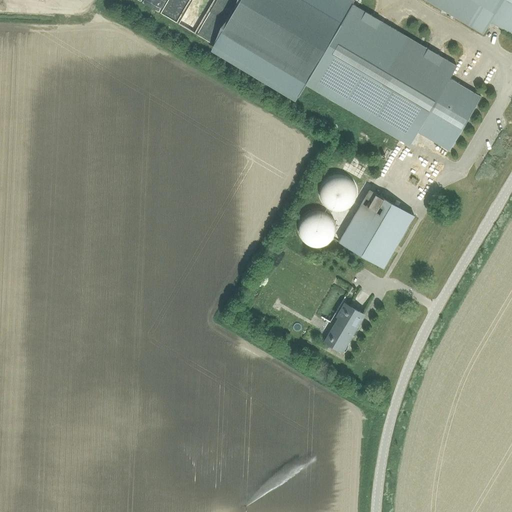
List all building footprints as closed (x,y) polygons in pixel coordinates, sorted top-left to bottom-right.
[(169,0),(170,9),(173,11),(179,0),(169,0)] [(345,0),(241,0),(214,46),(299,96),(307,82),(410,144),(417,131),(449,150),(481,97),(449,78),(456,66),(345,0)] [(511,0),(430,0),(484,32),(491,19),(511,31),(511,0)] [(189,14),(189,10),(178,9),(178,19),(192,19),(192,14),(189,14)] [(347,176),(345,175),(344,175),(342,175),(341,174),(338,174),(336,174),(335,174),(333,175),(332,175),(331,175),(330,176),(328,177),(327,178),(326,179),(324,180),(324,181),(323,182),(322,183),(321,185),(321,186),(321,187),(320,188),(320,190),(320,191),(320,192),(320,194),(320,196),(320,197),(321,199),(321,200),(322,201),(323,203),(324,205),(325,206),(327,207),(328,208),(329,209),(331,210),(332,210),(334,210),(336,211),(337,211),(338,211),(339,211),(341,211),(343,210),(345,210),(346,209),(347,209),(348,208),(350,207),(351,206),(352,204),(353,204),(354,202),(354,201),(355,200),(356,198),(356,196),(357,194),(357,193),(357,192),(356,190),(356,188),(356,187),(355,185),(355,184),(354,182),(353,182),(352,181),(351,179),(349,178),(348,177),(347,176)] [(370,190),(339,241),(384,267),(414,216),(370,190)] [(333,220),(333,219),(332,217),(331,216),(330,215),(329,214),(327,213),(326,213),(325,212),(324,211),(322,211),(320,210),(318,210),(317,210),(315,210),(314,211),(313,211),(311,211),(309,212),(307,213),(305,215),(304,216),(303,217),(302,218),(302,219),(301,220),(300,222),(300,223),(299,225),(299,226),(299,228),(299,229),(299,231),(299,233),(300,234),(300,235),(301,237),(302,239),(303,240),(304,242),(306,243),(308,244),(310,245),(311,246),(313,247),(315,247),(317,247),(318,247),(320,247),(322,247),(323,246),(325,245),(327,244),(328,243),(329,243),(330,242),(332,240),(333,239),(334,237),(334,235),(335,233),(335,232),(336,231),(336,230),(336,228),(336,227),(335,225),(335,223),(334,222),(333,220)] [(364,300),(367,295),(359,290),(356,296),(364,300)] [(338,317),(339,318),(325,341),(338,348),(341,343),(346,345),(356,328),(354,327),(362,314),(345,304),(338,317)]
